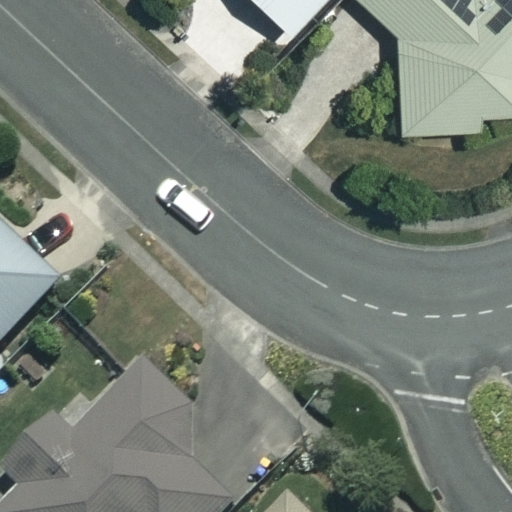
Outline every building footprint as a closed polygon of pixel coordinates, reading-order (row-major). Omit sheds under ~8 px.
[(301,0),(248,0),(278,27),(301,0)] [(465,107),(511,104),(511,0),(354,0),(385,29),(391,127),(466,123),(465,107)] [(0,341),(58,280),(0,225),(0,341)] [(0,511),(215,511),(302,436),(201,322),(86,423),(69,404),(0,463),(0,472),(12,486),(0,496),(0,511)] [(300,511),(283,496),(267,511),(300,511)]
